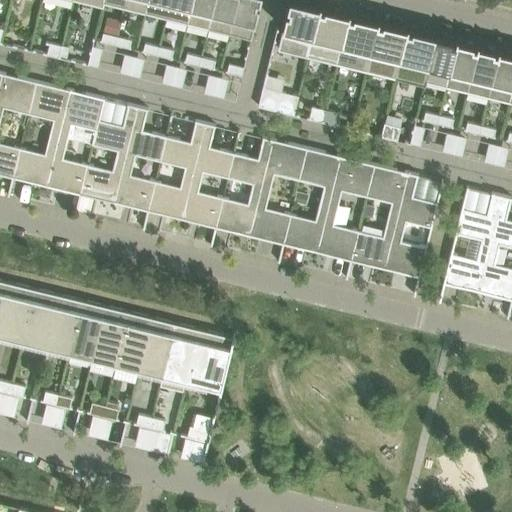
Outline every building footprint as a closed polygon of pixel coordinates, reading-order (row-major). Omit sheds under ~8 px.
[(125,0),(124,6),(145,11),(148,0),(125,0)] [(170,0),(148,0),(145,11),(166,16),(170,0)] [(170,0),(166,16),(187,21),(192,0),(170,0)] [(214,0),(192,0),(187,21),(208,27),(214,0)] [(214,0),(208,27),(229,32),(237,0),(214,0)] [(260,0),(237,0),(229,32),(251,37),(260,0)] [(308,55),(320,5),(301,0),(300,0),(289,0),(283,29),(278,48),(308,55)] [(349,12),(320,5),(308,55),(337,62),(349,12)] [(379,19),(349,12),(337,62),(366,69),(379,19)] [(107,19),(104,31),(115,34),(118,22),(107,19)] [(408,26),(379,19),(366,69),(395,76),(408,26)] [(437,33),(408,26),(395,76),(425,84),(437,33)] [(100,39),(115,43),(117,35),(103,31),(101,38),(100,38),(100,39)] [(458,38),(437,33),(425,84),(426,80),(446,85),(458,38)] [(132,38),(117,35),(115,43),(131,47),(131,46),(130,45),(132,38)] [(479,44),(458,38),(446,85),(467,90),(479,44)] [(47,53),(59,56),(62,44),(46,40),(46,42),(49,43),(47,53)] [(142,50),(157,54),(159,45),(145,41),(143,49),(142,48),(142,50)] [(62,44),(59,56),(66,58),(69,46),(62,44)] [(500,49),(479,44),(467,90),(488,95),(500,49)] [(174,48),(159,45),(157,54),(173,57),(173,56),(172,56),(174,48)] [(511,89),(511,51),(500,49),(488,95),(509,100),(511,89)] [(125,70),(147,73),(150,54),(128,51),(125,70)] [(184,60),(199,64),(201,55),(187,52),(185,59),(184,59),(184,60)] [(216,59),(201,55),(199,64),(215,68),(215,66),(214,66),(216,59)] [(169,80),(188,82),(190,64),(170,62),(169,80)] [(226,70),(242,74),(244,66),(229,62),(227,69),(226,69),(226,70)] [(0,117),(3,105),(29,112),(36,79),(3,71),(0,81),(0,167),(2,168),(1,172),(12,175),(13,175),(20,146),(0,140),(0,117)] [(213,72),(210,89),(229,93),(232,76),(213,72)] [(15,171),(48,179),(70,88),(36,79),(29,112),(54,118),(46,152),(20,146),(13,175),(14,175),(15,171)] [(261,95),(258,105),(277,109),(294,114),(299,94),(282,90),(263,85),(261,95)] [(96,128),(104,96),(70,88),(48,179),(70,185),(69,189),(80,191),(81,192),(88,162),(62,156),(71,122),(96,128)] [(115,196),(138,104),(127,102),(127,103),(128,103),(123,123),(100,118),(105,96),(104,96),(96,128),(93,142),(117,148),(112,168),(88,162),(81,192),(82,192),(83,188),(115,196)] [(148,108),(148,107),(138,104),(115,196),(138,201),(137,205),(147,208),(148,208),(155,178),(132,172),(136,152),(160,158),(166,134),(142,128),(147,108),(148,108)] [(309,117),(322,121),(325,108),(312,105),(309,117)] [(338,111),(325,108),(322,121),(335,124),(338,111)] [(422,118),(437,122),(439,113),(425,110),(423,117),(422,117),(422,118)] [(454,117),(439,113),(437,122),(453,126),(453,124),(452,124),(454,117)] [(150,204),(183,212),(205,121),(195,118),(195,120),(190,140),(166,134),(160,158),(184,164),(179,184),(155,178),(148,208),(149,208),(150,204)] [(428,143),(433,125),(418,120),(413,138),(428,143)] [(464,128),(479,132),(481,124),(467,120),(465,127),(464,127),(464,128)] [(228,175),(234,150),(210,144),(215,125),(216,123),(205,121),(183,212),(205,218),(204,222),(215,225),(216,225),(223,195),(199,189),(204,169),(228,175)] [(384,121),(380,135),(397,139),(401,125),(384,121)] [(496,127),(481,124),(479,132),(495,136),(495,135),(494,134),(496,127)] [(444,146),(466,153),(471,135),(450,128),(444,146)] [(218,221),(251,229),(273,137),(263,135),(262,136),(263,136),(258,156),(234,150),(228,175),(252,181),(247,201),(223,195),(216,225),(218,221)] [(273,171),(299,178),(307,146),(273,137),(251,229),(273,234),(272,238),(282,241),(283,241),(291,212),(265,206),(273,171)] [(510,162),(511,151),(511,143),(492,141),(489,158),(510,162)] [(341,154),(307,146),(299,178),(324,184),(316,218),(291,212),(283,241),(284,241),(285,237),(318,245),(341,154)] [(341,188),(367,194),(374,162),(341,154),(318,245),(341,251),(340,255),(350,257),(351,258),(358,228),(333,222),(341,188)] [(353,254),(386,262),(408,170),(374,162),(367,194),(392,200),(384,235),(358,228),(351,258),(352,258),(353,254)] [(418,174),(419,173),(408,170),(386,262),(408,267),(407,271),(418,274),(420,274),(427,245),(401,239),(406,219),(432,225),(438,200),(436,200),(413,194),(418,174)] [(298,190),(295,200),(307,203),(309,192),(298,190)] [(479,285),(502,193),(491,191),(491,192),(486,212),(463,207),(462,206),(456,231),(481,237),(476,257),(451,251),(444,276),(446,277),(479,285)] [(511,244),(511,218),(506,217),(511,197),(511,196),(502,193),(479,285),(501,290),(501,294),(511,297),(511,265),(494,261),(498,242),(511,244)] [(366,203),(364,214),(374,216),(377,205),(366,203)] [(0,330),(12,281),(0,278),(0,330)] [(35,287),(12,281),(0,330),(0,333),(22,339),(35,287)] [(22,339),(46,345),(59,293),(35,287),(22,339)] [(82,298),(59,293),(46,345),(69,351),(82,298)] [(69,351),(92,356),(105,304),(82,298),(69,351)] [(129,310),(105,304),(92,356),(116,362),(129,310)] [(116,362),(139,368),(152,315),(129,310),(116,362)] [(175,321),(152,315),(139,368),(162,374),(175,321)] [(186,379),(198,327),(175,321),(162,374),(160,383),(183,389),(186,379)] [(233,335),(198,327),(186,379),(220,388),(218,396),(220,396),(235,333),(233,332),(233,335)] [(0,389),(10,392),(12,381),(0,378),(0,389)] [(26,384),(12,381),(10,392),(23,395),(26,384)] [(43,400),(56,403),(59,393),(45,389),(43,400)] [(72,396),(59,393),(56,403),(70,406),(72,396)] [(90,411),(103,414),(105,404),(92,401),(90,411)] [(119,407),(105,404),(103,414),(116,418),(119,407)] [(136,423),(150,426),(152,415),(139,412),(136,423)] [(165,419),(152,415),(150,426),(163,429),(165,419)] [(207,440),(209,441),(211,430),(191,425),(188,435),(207,440)]
